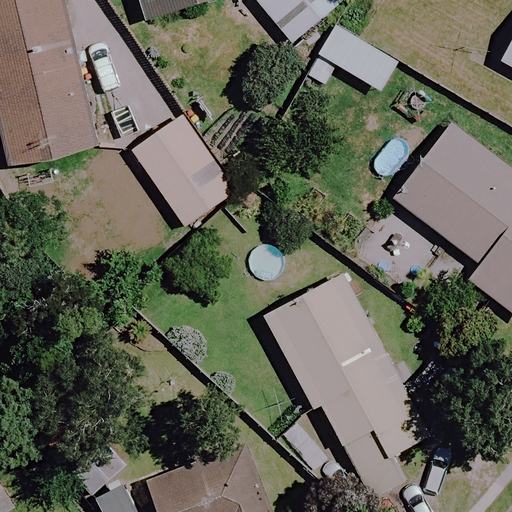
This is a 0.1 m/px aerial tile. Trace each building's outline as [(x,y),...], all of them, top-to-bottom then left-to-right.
[(69,0),(0,0),(0,131),(7,166),(100,148),(69,0)] [(136,0),(143,22),(216,0),(136,0)] [(330,0),(253,0),(290,50),(340,13),(330,0)] [(511,30),(496,59),(511,67),(511,30)] [(319,59),(379,92),(394,65),(334,32),(319,59)] [(130,151),(133,156),(185,229),(214,209),(237,192),(183,114),(130,151)] [(398,203),(477,262),(465,278),(511,313),(511,167),(455,126),(398,203)] [(0,223),(0,243),(9,238),(0,223)] [(343,445),(373,431),(385,457),(424,439),(398,382),(350,277),(266,315),(310,412),(324,405),(343,445)] [(76,420),(44,453),(87,495),(119,462),(76,420)] [(157,511),(275,511),(274,508),(256,452),(149,486),(157,511)]
